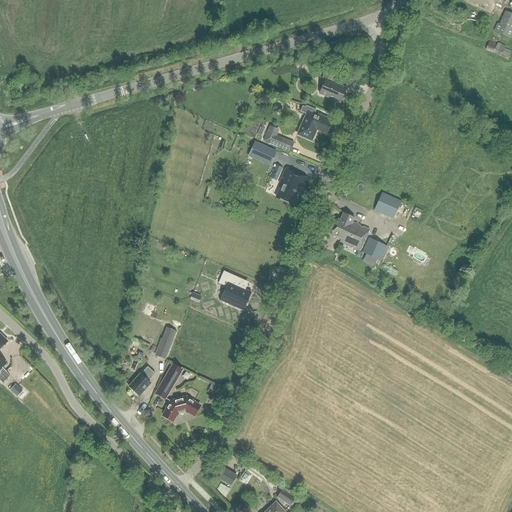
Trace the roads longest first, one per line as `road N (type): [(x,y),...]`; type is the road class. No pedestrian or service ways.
road 1 (unclassified): [(249,370),(379,70),(371,20)]
road 2 (unclassified): [(60,109),(371,20)]
road 3 (unclassified): [(176,511),(75,408),(50,358),(0,314)]
road 4 (primary): [(177,486),(97,396),(36,302)]
